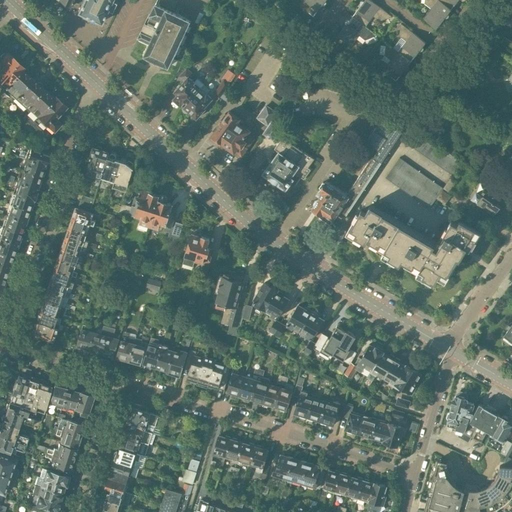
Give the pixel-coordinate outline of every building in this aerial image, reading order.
[(76,0),(76,2),(81,4),(78,12),(83,15),(84,14),(88,17),(100,23),(105,12),(112,15),(117,3),(112,0),(111,0),(76,0)] [(304,0),(300,6),(313,16),(323,4),(324,4),(325,4),(326,4),(326,3),(327,2),(327,1),(326,0),(325,0),(304,0)] [(361,4),(352,16),(366,26),(374,15),(381,20),(392,17),(392,16),(371,0),(364,0),(365,0),(364,0),(363,0),(362,0),(361,1),(361,2),(361,3),(361,4)] [(449,13),(451,9),(439,0),(438,0),(425,0),(425,2),(432,7),(423,18),(436,29),(445,17),(446,17),(447,17),(448,17),(448,16),(449,16),(449,15),(449,14),(449,13)] [(438,0),(439,0),(451,9),(458,0),(438,0)] [(160,63),(160,62),(168,66),(170,63),(171,64),(174,58),(173,57),(174,53),(178,52),(180,47),(179,44),(180,41),(182,42),(184,36),(183,35),(184,32),(189,20),(155,3),(148,18),(160,23),(157,30),(144,24),(138,38),(150,44),(145,55),(153,59),(152,59),(160,63)] [(378,35),(366,26),(352,16),(350,19),(349,19),(348,19),(347,19),(347,20),(346,20),(346,21),(346,22),(346,23),(347,23),(338,35),(351,46),(360,34),(366,39),(377,35),(378,35)] [(496,29),(502,32),(510,19),(504,16),(496,29)] [(406,40),(398,51),(411,61),(420,50),(421,50),(422,50),(423,49),(424,48),(424,47),(424,46),(423,46),(426,42),(401,23),(400,35),(406,40)] [(411,61),(398,51),(387,42),(386,42),(385,54),(392,59),(383,70),(396,81),(405,69),(406,69),(407,69),(408,69),(408,68),(409,68),(409,67),(409,66),(409,65),(408,65),(411,61)] [(0,90),(1,92),(3,90),(2,90),(23,66),(21,64),(20,65),(18,63),(19,62),(8,52),(7,53),(6,52),(5,52),(4,52),(3,53),(2,53),(2,54),(1,54),(1,55),(1,56),(1,57),(1,58),(1,59),(0,60),(2,62),(0,64),(0,84),(2,87),(0,89),(0,90)] [(29,71),(23,66),(2,90),(3,90),(10,96),(11,95),(13,97),(10,100),(12,102),(15,98),(33,78),(29,75),(29,74),(29,73),(29,72),(29,71)] [(182,105),(183,106),(199,89),(204,84),(198,78),(195,81),(190,77),(192,75),(190,74),(192,72),(187,67),(179,76),(184,81),(174,91),(177,94),(173,99),(174,99),(174,101),(174,102),(174,103),(174,104),(175,105),(176,105),(177,105),(178,105),(179,105),(180,105),(181,105),(182,105)] [(15,98),(20,103),(22,101),(27,106),(28,106),(44,88),(43,88),(43,87),(44,86),(44,85),(43,85),(43,84),(43,83),(42,83),(42,82),(41,82),(40,82),(39,82),(38,82),(37,82),(33,78),(15,98)] [(224,79),(214,94),(220,98),(230,83),(224,79)] [(28,106),(27,106),(26,108),(31,112),(27,116),(33,122),(34,120),(56,96),(51,91),(50,91),(49,91),(48,91),(47,91),(44,88),(28,106)] [(199,89),(183,106),(183,107),(183,108),(183,109),(183,110),(184,111),(185,112),(186,112),(187,112),(188,112),(189,112),(189,111),(191,113),(192,112),(193,113),(193,114),(197,118),(206,108),(204,107),(213,98),(207,92),(205,94),(199,89)] [(57,96),(56,96),(34,120),(38,124),(40,121),(46,126),(41,131),(43,135),(48,137),(55,128),(56,129),(61,124),(60,123),(61,122),(58,119),(64,112),(62,110),(67,105),(64,103),(64,102),(65,102),(65,101),(65,100),(64,99),(64,98),(63,97),(62,96),(61,96),(60,96),(59,96),(58,96),(57,96)] [(268,125),(272,120),(277,112),(265,104),(256,117),(268,125)] [(236,151),(237,152),(240,153),(241,154),(242,155),(254,138),(247,133),(255,123),(247,118),(245,121),(230,111),(228,114),(225,112),(221,119),(223,120),(221,123),(220,122),(219,123),(218,126),(217,126),(216,127),(218,128),(217,129),(216,129),(213,133),(214,133),(212,136),(213,139),(219,143),(222,142),(234,151),(235,150),(236,151)] [(313,203),(313,206),(312,208),(321,215),(319,217),(330,224),(336,216),(343,220),(381,161),(397,136),(401,130),(382,118),(377,126),(375,125),(365,141),(377,149),(373,156),(372,155),(346,194),(326,181),(325,182),(322,182),(319,187),(320,189),(319,191),(321,192),(318,197),(318,198),(318,199),(315,200),(313,203)] [(282,126),(272,120),(268,125),(263,133),(273,140),(282,126)] [(401,130),(397,136),(402,139),(410,129),(404,125),(403,126),(401,130)] [(415,132),(410,129),(402,139),(407,143),(415,132)] [(420,136),(415,132),(407,143),(413,146),(420,136)] [(271,164),(270,163),(266,170),(265,170),(264,169),(263,169),(262,169),(262,170),(261,170),(261,171),(260,172),(260,173),(260,174),(261,175),(262,176),(263,176),(264,176),(265,176),(267,175),(286,188),(287,187),(289,186),(292,183),(292,180),(293,179),(291,177),(294,172),(304,179),(311,169),(308,167),(314,159),(305,152),(302,156),(290,147),(293,143),(283,136),(275,149),(279,152),(271,164)] [(425,139),(420,136),(413,146),(418,150),(425,139)] [(37,145),(40,146),(41,145),(51,148),(53,142),(43,138),(42,143),(38,142),(37,145)] [(430,143),(425,139),(418,150),(423,153),(430,143)] [(435,146),(430,143),(423,153),(428,157),(435,146)] [(50,154),(50,153),(51,148),(41,145),(40,146),(39,150),(50,154)] [(440,150),(435,146),(428,157),(433,160),(440,150)] [(25,158),(45,165),(46,165),(47,161),(48,161),(49,161),(50,160),(51,159),(51,158),(51,156),(50,156),(49,155),(50,154),(39,150),(37,149),(31,147),(28,154),(27,152),(25,151),(22,151),(20,152),(19,154),(19,156),(25,158)] [(103,175),(109,155),(110,152),(94,147),(91,158),(92,158),(88,171),(97,174),(96,176),(98,177),(96,184),(99,185),(103,175)] [(445,153),(450,157),(455,160),(459,154),(449,147),(445,153)] [(445,153),(440,150),(433,160),(438,164),(445,153)] [(109,155),(103,175),(110,178),(109,180),(115,182),(122,160),(117,158),(117,156),(116,154),(114,153),(111,154),(110,156),(109,155)] [(450,157),(445,153),(438,164),(443,167),(450,157)] [(400,156),(393,166),(397,170),(405,160),(400,156)] [(455,160),(450,157),(443,167),(448,171),(455,160)] [(25,163),(23,170),(41,176),(42,176),(43,176),(44,175),(45,174),(45,173),(45,172),(45,171),(44,170),(44,169),(45,165),(25,158),(23,162),(25,163)] [(128,162),(122,160),(115,182),(121,184),(122,181),(129,184),(135,167),(133,166),(135,162),(131,160),(128,162)] [(405,160),(397,170),(402,173),(410,163),(405,160)] [(460,164),(455,160),(448,171),(453,175),(460,164)] [(410,163),(402,173),(407,177),(414,167),(410,163)] [(390,180),(397,170),(393,166),(385,177),(390,180)] [(414,167),(407,177),(412,180),(419,170),(414,167)] [(41,177),(41,176),(23,170),(21,176),(19,176),(18,177),(17,181),(37,188),(39,183),(40,183),(41,183),(42,182),(42,181),(42,180),(42,179),(42,178),(41,177)] [(402,173),(397,170),(390,180),(395,183),(402,173)] [(419,170),(412,180),(417,184),(424,174),(419,170)] [(402,173),(395,183),(400,187),(407,177),(402,173)] [(424,174),(417,184),(422,187),(429,177),(424,174)] [(412,180),(407,177),(400,187),(405,190),(412,180)] [(429,177),(422,187),(427,191),(434,181),(429,177)] [(412,180),(405,190),(410,194),(417,184),(412,180)] [(18,186),(16,193),(33,199),(34,199),(35,198),(36,198),(37,197),(38,196),(38,195),(37,194),(37,193),(36,192),(38,188),(37,188),(17,181),(15,185),(18,186)] [(434,181),(427,191),(432,194),(439,184),(434,181)] [(422,187),(417,184),(410,194),(415,197),(422,187)] [(439,184),(432,194),(437,198),(437,197),(443,189),(444,187),(439,184)] [(488,184),(483,191),(485,193),(482,197),(476,192),(471,199),(493,214),(506,197),(488,184)] [(422,187),(415,197),(420,201),(427,191),(422,187)] [(150,226),(160,195),(150,192),(150,190),(147,189),(145,190),(141,201),(136,199),(133,207),(130,206),(128,213),(143,218),(141,223),(150,226)] [(451,195),(443,189),(437,197),(445,203),(451,195)] [(432,194),(427,191),(420,201),(425,204),(432,194)] [(31,204),(33,199),(16,193),(12,204),(31,211),(32,206),(31,204)] [(184,224),(175,221),(177,213),(171,211),(174,204),(167,201),(168,198),(167,196),(162,194),(160,195),(150,226),(159,229),(160,223),(166,225),(165,230),(181,235),(184,224)] [(430,208),(437,198),(432,194),(425,204),(430,208)] [(83,195),(81,202),(93,206),(95,199),(83,195)] [(92,208),(93,206),(81,202),(79,208),(91,212),(92,208)] [(31,211),(12,204),(8,216),(25,222),(27,216),(29,216),(31,211)] [(130,206),(122,204),(118,216),(126,219),(128,213),(130,206)] [(400,262),(403,258),(418,233),(370,204),(366,212),(361,210),(359,214),(357,213),(346,232),(361,241),(362,240),(366,242),(369,238),(372,240),(371,241),(384,249),(382,252),(383,252),(383,253),(395,261),(396,260),(400,262)] [(79,208),(77,207),(73,217),(90,223),(94,224),(96,220),(92,219),(94,214),(100,216),(102,211),(92,208),(91,212),(79,208)] [(25,222),(8,216),(4,227),(23,234),(25,228),(24,227),(25,222)] [(69,228),(87,234),(91,235),(92,231),(88,229),(90,223),(73,217),(70,227),(69,228)] [(482,222),(476,217),(473,222),(479,227),(482,222)] [(469,249),(471,246),(480,231),(461,219),(458,224),(452,220),(444,233),(446,234),(439,246),(459,258),(460,258),(466,247),(469,249)] [(23,234),(4,227),(0,237),(0,238),(18,244),(20,239),(21,238),(23,234)] [(66,238),(83,244),(87,246),(89,241),(85,240),(87,234),(69,228),(66,237),(66,238)] [(196,231),(194,233),(193,232),(184,261),(195,264),(196,259),(210,264),(212,255),(211,255),(213,248),(208,246),(211,238),(203,235),(201,233),(196,231)] [(439,246),(418,233),(403,258),(406,260),(405,262),(418,269),(417,272),(417,273),(417,274),(432,283),(432,282),(434,283),(438,276),(446,280),(459,258),(439,246)] [(18,244),(0,238),(0,250),(15,256),(17,252),(16,250),(18,244)] [(85,252),(81,250),(83,244),(66,238),(62,248),(80,255),(84,256),(85,252)] [(76,265),(80,266),(84,256),(80,255),(62,248),(59,259),(76,265)] [(15,256),(0,250),(0,263),(10,267),(12,261),(13,261),(15,256)] [(76,265),(59,259),(55,269),(73,275),(76,276),(78,272),(74,271),(76,265)] [(10,267),(0,263),(0,276),(7,279),(9,273),(8,272),(10,267)] [(211,282),(215,268),(210,266),(205,280),(203,280),(200,288),(208,291),(211,282)] [(73,275),(55,269),(51,279),(73,287),(75,282),(71,281),(73,275)] [(243,280),(234,277),(235,275),(226,272),(225,275),(222,274),(218,288),(221,289),(217,303),(226,305),(224,310),(225,312),(223,319),(231,321),(228,330),(238,333),(242,317),(245,305),(237,303),(239,297),(241,297),(243,292),(240,291),(243,280)] [(149,277),(147,286),(160,290),(162,281),(149,277)] [(79,296),(71,293),(73,287),(51,279),(48,290),(69,297),(78,300),(79,296)] [(274,284),(271,285),(266,281),(254,301),(266,308),(278,289),(277,288),(277,286),(274,284)] [(278,289),(266,308),(272,312),(271,313),(277,317),(289,298),(284,295),(285,293),(278,289)] [(69,297),(48,290),(44,300),(66,307),(68,302),(69,297)] [(41,310),(59,316),(62,318),(64,314),(65,314),(67,308),(66,307),(44,300),(41,309),(41,310)] [(253,306),(245,304),(245,305),(242,317),(249,319),(253,306)] [(305,305),(304,307),(299,304),(287,323),(299,331),(313,310),(305,305)] [(59,328),(62,318),(59,316),(41,310),(37,320),(58,328),(59,328)] [(313,310),(299,331),(311,338),(323,319),(318,316),(319,314),(313,310)] [(77,346),(82,347),(83,349),(87,350),(89,349),(90,349),(95,331),(89,330),(91,321),(85,319),(77,346)] [(274,333),(281,322),(275,319),(269,329),(274,333)] [(44,337),(54,340),(58,328),(37,320),(33,332),(44,336),(44,337)] [(281,322),(274,333),(280,336),(286,325),(281,322)] [(104,325),(102,333),(95,331),(90,349),(91,349),(91,351),(95,352),(97,351),(102,353),(110,326),(104,325)] [(330,358),(333,353),(346,331),(346,330),(337,325),(330,337),(322,332),(313,347),(330,358)] [(119,338),(113,336),(115,328),(110,326),(102,353),(107,354),(108,356),(111,357),(113,356),(114,356),(119,338)] [(346,330),(346,331),(333,353),(350,364),(351,362),(357,352),(349,347),(356,336),(346,330)] [(135,337),(136,334),(124,331),(117,357),(122,358),(122,360),(126,361),(128,360),(129,360),(135,337)] [(148,338),(143,336),(142,339),(135,337),(129,360),(130,360),(130,362),(134,363),(136,362),(141,364),(148,338)] [(159,343),(160,339),(151,337),(143,363),(144,363),(143,365),(150,367),(150,365),(156,367),(163,344),(159,343)] [(310,340),(304,350),(309,354),(315,343),(310,340)] [(156,367),(161,368),(161,370),(168,372),(175,350),(168,348),(169,346),(163,344),(156,367)] [(383,352),(384,350),(377,346),(377,347),(376,346),(375,347),(370,344),(362,358),(359,357),(354,364),(351,362),(350,364),(344,373),(350,376),(355,368),(362,372),(366,365),(372,369),(383,352)] [(190,348),(185,365),(191,367),(187,378),(197,381),(204,358),(194,355),(196,349),(190,348)] [(175,350),(168,372),(169,372),(169,374),(173,375),(174,374),(180,376),(188,352),(181,350),(180,352),(175,350)] [(384,376),(395,359),(396,357),(390,353),(389,355),(387,354),(387,355),(384,354),(385,353),(383,352),(372,369),(368,377),(372,380),(377,372),(384,376)] [(207,384),(214,361),(215,358),(214,357),(213,359),(204,356),(204,358),(197,381),(207,384)] [(395,385),(406,365),(402,362),(401,361),(401,360),(396,357),(395,359),(384,376),(391,380),(390,382),(395,385)] [(214,361),(207,384),(219,388),(222,377),(227,378),(232,361),(225,359),(224,365),(214,361)] [(412,367),(411,368),(409,366),(407,364),(406,365),(395,385),(400,388),(401,386),(412,392),(417,383),(416,382),(417,381),(416,380),(421,372),(419,372),(420,370),(414,366),(413,368),(412,367)] [(233,371),(227,391),(233,393),(233,395),(239,397),(246,375),(233,371)] [(246,375),(239,397),(245,399),(246,397),(251,398),(257,379),(246,375)] [(49,384),(50,382),(39,379),(38,382),(28,379),(28,378),(22,376),(22,378),(21,377),(17,378),(17,379),(16,378),(14,385),(15,385),(9,401),(36,410),(43,413),(46,405),(52,385),(49,384)] [(257,379),(251,398),(257,400),(256,402),(262,404),(269,383),(270,379),(263,376),(262,377),(258,376),(257,379)] [(306,418),(313,396),(307,394),(308,391),(302,389),(303,386),(302,385),(305,378),(299,376),(294,393),(295,395),(299,396),(294,412),(300,414),(299,415),(306,418)] [(269,383),(262,404),(268,406),(269,404),(275,406),(281,386),(269,383)] [(54,385),(49,404),(62,407),(68,388),(54,385)] [(275,406),(279,407),(280,410),(284,411),(286,409),(287,410),(293,390),(281,386),(275,406)] [(74,410),(75,408),(80,392),(68,388),(62,407),(74,410)] [(467,399),(468,396),(466,393),(460,391),(458,393),(456,395),(451,410),(448,412),(447,417),(448,420),(447,425),(456,428),(455,430),(460,431),(458,436),(469,442),(472,436),(463,431),(475,411),(472,410),(474,403),(467,401),(467,399)] [(94,395),(80,392),(75,408),(81,409),(77,422),(84,424),(85,419),(86,419),(94,395)] [(320,420),(327,400),(313,396),(306,418),(313,420),(314,418),(320,420)] [(399,398),(397,404),(409,407),(410,401),(399,398)] [(320,422),(327,424),(328,422),(334,424),(337,414),(343,415),(346,403),(334,399),(333,402),(327,400),(320,420),(321,420),(320,422)] [(9,401),(7,408),(29,416),(34,417),(36,410),(9,401)] [(153,431),(154,428),(158,416),(157,413),(141,408),(142,405),(135,403),(134,406),(133,405),(127,423),(145,429),(153,431)] [(359,432),(365,414),(352,410),(354,405),(346,403),(343,415),(348,417),(345,428),(347,429),(347,430),(353,432),(353,431),(359,432)] [(489,429),(492,431),(500,416),(494,412),(495,409),(488,404),(486,407),(483,405),(479,403),(475,411),(463,431),(472,436),(481,442),(489,429)] [(34,417),(29,416),(7,408),(2,421),(18,427),(20,421),(32,425),(34,420),(38,422),(39,419),(34,417)] [(392,415),(403,419),(405,412),(394,409),(392,415)] [(49,426),(53,416),(46,413),(43,424),(49,426)] [(359,432),(364,434),(364,436),(371,438),(377,418),(365,414),(359,432)] [(502,416),(501,415),(500,416),(492,431),(490,435),(503,443),(511,426),(511,421),(509,420),(508,417),(504,414),(502,416)] [(379,439),(384,441),(390,422),(377,418),(371,438),(378,440),(379,439)] [(66,425),(59,423),(58,426),(54,425),(54,427),(81,435),(82,432),(84,431),(85,427),(84,426),(84,424),(77,422),(68,419),(66,425)] [(2,421),(0,428),(0,434),(26,444),(28,436),(22,434),(23,428),(18,427),(2,421)] [(403,427),(390,422),(384,441),(384,442),(389,444),(389,445),(395,448),(396,446),(397,447),(401,435),(403,435),(405,428),(403,428),(403,427)] [(145,429),(127,423),(124,424),(123,428),(124,430),(123,434),(149,443),(153,431),(145,429)] [(52,433),(62,435),(61,441),(77,445),(78,445),(79,444),(81,441),(79,439),(81,435),(54,427),(52,433)] [(226,434),(226,435),(220,433),(214,453),(219,455),(219,452),(227,455),(232,437),(232,436),(226,434)] [(23,451),(26,444),(0,434),(0,449),(15,454),(17,449),(23,451)] [(141,453),(146,454),(149,443),(123,434),(122,438),(119,440),(118,443),(119,445),(119,446),(138,452),(141,453)] [(233,459),(238,461),(244,441),(238,439),(238,438),(232,436),(232,437),(227,455),(234,457),(233,459)] [(507,440),(503,447),(500,452),(505,455),(511,443),(507,440)] [(250,464),(251,462),(256,445),(256,444),(250,442),(250,443),(244,441),(238,461),(243,462),(250,464)] [(48,447),(47,451),(73,459),(74,455),(76,454),(77,451),(76,450),(77,448),(59,443),(58,448),(54,447),(54,449),(48,447)] [(256,444),(256,445),(251,462),(250,464),(257,466),(254,475),(266,478),(270,466),(264,464),(269,449),(262,447),(262,446),(256,444)] [(201,460),(204,448),(195,445),(191,457),(201,460)] [(146,454),(141,453),(138,452),(119,446),(115,457),(133,463),(137,464),(142,466),(143,464),(146,457),(146,455),(146,454)] [(71,465),(73,459),(47,451),(46,455),(51,456),(50,459),(54,460),(52,465),(69,470),(69,469),(71,469),(72,466),(71,465)] [(0,472),(6,475),(9,467),(12,468),(15,459),(0,453),(0,472)] [(288,477),(294,457),(281,453),(278,463),(276,463),(273,473),(288,477)] [(428,495),(423,511),(458,511),(459,511),(487,511),(489,511),(490,511),(492,511),(493,510),(494,510),(496,509),(497,508),(498,508),(499,507),(501,506),(502,505),(503,505),(504,504),(505,503),(507,502),(508,501),(509,500),(510,499),(511,498),(511,497),(511,496),(511,459),(506,456),(503,465),(500,465),(500,466),(500,468),(499,469),(499,470),(499,472),(498,473),(497,475),(496,477),(495,479),(494,480),(493,482),(491,483),(490,484),(488,485),(486,486),(484,487),(483,488),(481,489),(479,489),(477,489),(475,490),(474,490),(472,490),(471,489),(469,489),(468,489),(466,489),(465,488),(464,488),(463,488),(462,488),(461,488),(460,487),(459,487),(458,486),(457,485),(456,485),(456,484),(456,483),(456,482),(455,482),(454,481),(453,480),(453,479),(452,478),(451,477),(450,475),(450,474),(449,473),(449,472),(449,471),(448,469),(448,468),(448,467),(448,466),(448,464),(447,462),(438,459),(430,489),(434,490),(432,496),(428,495)] [(133,463),(115,457),(112,469),(129,474),(133,476),(137,464),(133,463)] [(198,471),(198,468),(201,460),(191,457),(188,468),(198,471)] [(288,477),(302,482),(309,462),(294,457),(288,477)] [(321,465),(309,462),(302,482),(320,487),(325,471),(320,469),(321,465)] [(65,483),(68,474),(42,467),(40,476),(65,483)] [(194,483),(198,471),(188,468),(186,467),(182,479),(186,480),(194,483)] [(108,474),(110,476),(105,490),(103,491),(102,493),(104,495),(103,496),(116,500),(121,502),(123,502),(128,504),(132,492),(124,490),(129,474),(112,469),(109,470),(108,474)] [(324,488),(320,499),(325,500),(328,489),(329,490),(330,488),(336,490),(341,473),(340,471),(336,470),(336,471),(330,469),(324,488)] [(9,476),(6,475),(0,472),(0,491),(4,493),(9,476)] [(341,473),(336,490),(342,492),(341,494),(347,495),(352,476),(347,474),(347,473),(343,472),(341,473)] [(35,484),(62,492),(65,483),(40,476),(37,475),(34,484),(35,484)] [(352,476),(347,495),(352,497),(352,495),(358,497),(364,480),(363,478),(359,476),(358,478),(352,476)] [(191,495),(193,485),(185,482),(186,480),(182,479),(180,478),(178,486),(184,487),(182,492),(190,494),(191,495)] [(364,480),(358,497),(364,499),(364,501),(369,502),(375,483),(369,481),(370,480),(366,479),(364,480)] [(369,502),(366,511),(376,511),(380,503),(383,504),(386,495),(384,495),(387,486),(375,482),(375,483),(369,502)] [(34,493),(59,500),(60,501),(61,500),(60,500),(62,492),(35,484),(32,493),(34,493)] [(167,487),(159,511),(185,511),(190,494),(182,492),(167,487)] [(58,509),(60,501),(59,500),(34,493),(32,502),(58,509)] [(100,501),(101,503),(100,508),(114,511),(119,511),(123,502),(121,502),(116,500),(103,496),(103,497),(100,498),(100,501)] [(237,511),(232,510),(231,511),(225,511),(226,509),(221,507),(209,503),(209,501),(201,498),(196,511),(237,511)]
